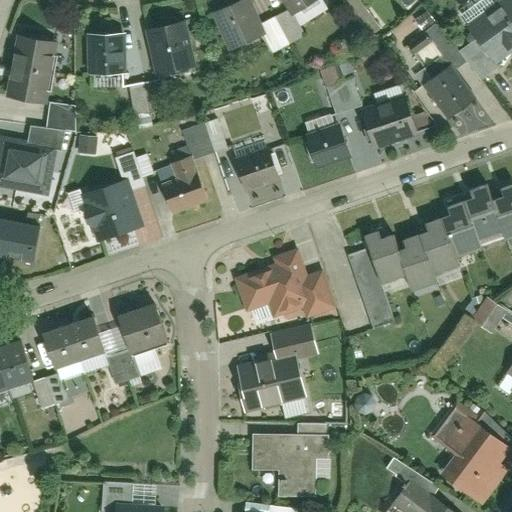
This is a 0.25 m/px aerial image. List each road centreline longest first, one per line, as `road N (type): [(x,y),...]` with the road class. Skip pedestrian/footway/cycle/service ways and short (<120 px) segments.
road 1 (residential): [(187,248),(511,136)]
road 2 (residential): [(201,511),(200,292),(187,248)]
road 3 (residential): [(0,308),(187,248)]
